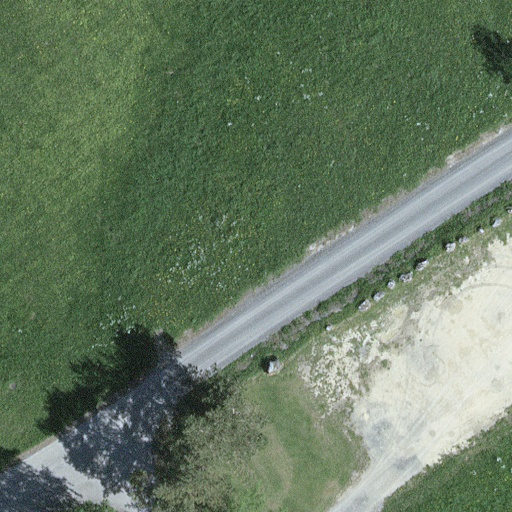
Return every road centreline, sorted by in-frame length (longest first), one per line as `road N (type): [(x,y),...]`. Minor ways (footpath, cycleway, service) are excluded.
road 1 (track): [(511,161),(0,496)]
road 2 (track): [(353,511),(511,367)]
